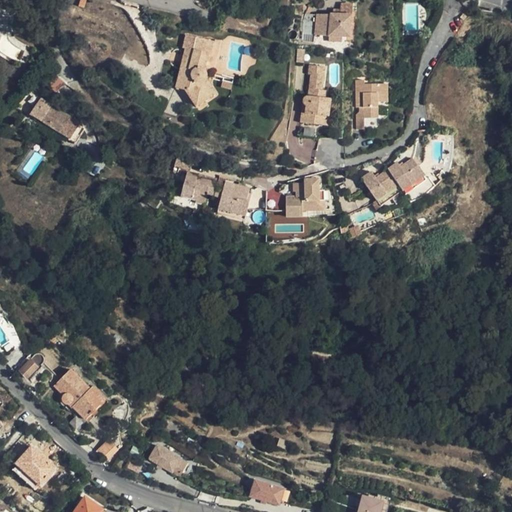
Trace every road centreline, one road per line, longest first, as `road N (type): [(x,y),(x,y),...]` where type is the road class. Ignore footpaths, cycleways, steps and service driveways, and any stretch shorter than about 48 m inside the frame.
road 1 (tertiary): [(200,511),(97,471),(0,370)]
road 2 (residential): [(449,0),(408,138),(345,163),(321,162)]
